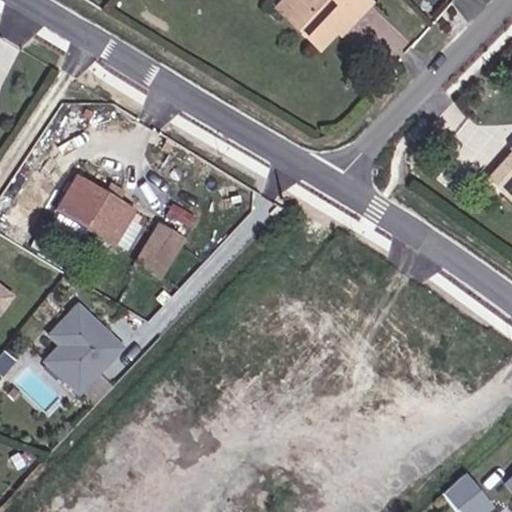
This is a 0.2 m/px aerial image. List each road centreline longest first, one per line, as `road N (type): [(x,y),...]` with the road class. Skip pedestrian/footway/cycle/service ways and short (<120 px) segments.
road 1 (tertiary): [(32,0),(335,181)]
road 2 (unclassified): [(335,181),(511,7)]
road 3 (unknown): [(347,511),(511,370)]
road 4 (tertiary): [(335,181),(511,299)]
